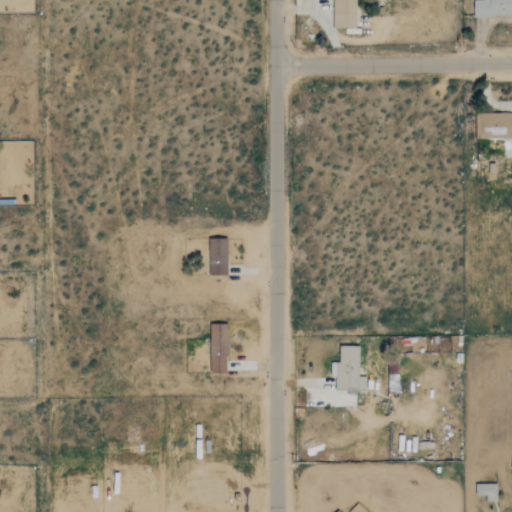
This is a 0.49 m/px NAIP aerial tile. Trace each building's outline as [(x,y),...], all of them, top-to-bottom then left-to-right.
[(355,0),(333,0),(333,28),(355,28),(355,0)] [(511,0),(473,0),(474,17),(511,16),(511,0)] [(511,113),(475,114),(475,139),(511,138),(511,113)] [(226,238),(208,239),(208,276),(227,276),(226,238)] [(226,372),(227,323),(210,323),(209,372),(226,372)] [(359,375),(359,346),(336,346),(336,390),(365,390),(366,375),(359,375)] [(497,500),(496,483),(475,483),(476,495),(485,495),(485,501),(497,500)]
